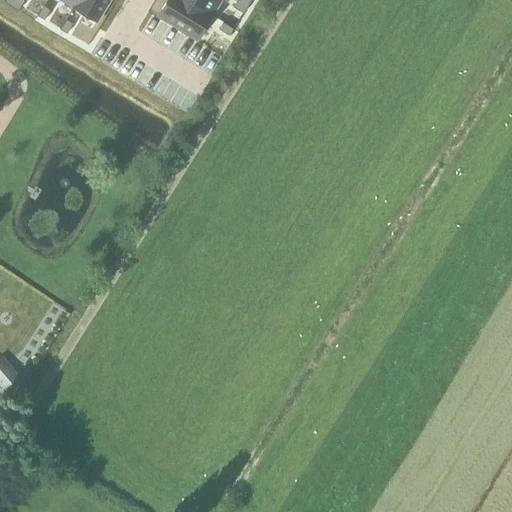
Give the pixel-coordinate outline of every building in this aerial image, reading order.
[(6,0),(5,3),(13,8),(18,0),(6,0)] [(18,0),(13,8),(14,9),(22,13),(28,3),(22,0),(18,0)] [(77,0),(73,7),(95,20),(107,0),(77,0)] [(185,0),(167,0),(159,14),(198,38),(211,16),(185,0)] [(185,0),(211,16),(212,15),(211,14),(219,0),(185,0)] [(236,2),(231,10),(242,16),(246,8),(247,8),(236,1),(236,2)] [(44,6),(38,16),(46,21),(53,11),(44,6)] [(66,19),(59,29),(68,34),(74,24),(66,19)] [(223,22),(218,31),(228,37),(233,29),(223,22)] [(8,363),(0,369),(0,385),(7,394),(23,380),(8,363)]
